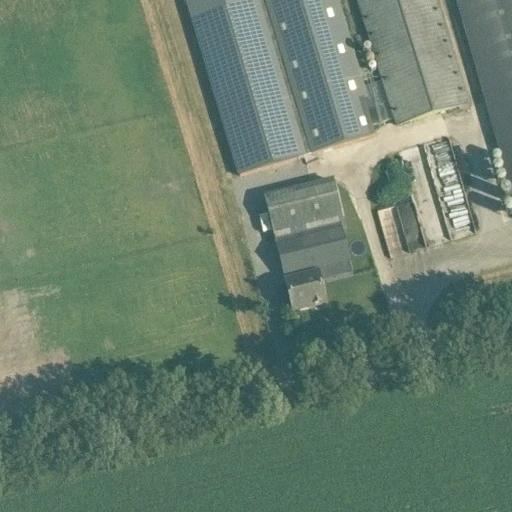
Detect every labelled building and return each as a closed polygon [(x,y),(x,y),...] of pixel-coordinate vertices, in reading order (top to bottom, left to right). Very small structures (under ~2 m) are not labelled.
[(333,0),(188,0),(242,178),(375,139),(371,128),(393,121),(382,84),(360,91),(333,0)] [(468,104),(462,85),(435,0),(355,0),(382,84),(393,121),(394,121),(396,127),(468,104)] [(511,0),(456,0),(511,194),(511,0)] [(377,211),(389,256),(410,250),(407,240),(422,236),(412,201),(377,211)] [(318,275),(308,239),(317,237),(313,219),(272,230),(277,247),(294,243),(304,279),(285,284),(293,314),(326,305),(318,275)]
